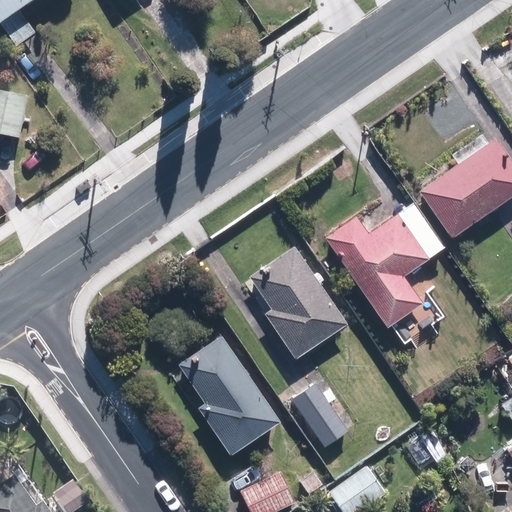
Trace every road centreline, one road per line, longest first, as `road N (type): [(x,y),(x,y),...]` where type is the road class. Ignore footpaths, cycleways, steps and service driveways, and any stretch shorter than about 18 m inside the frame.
road 1 (residential): [(432,0),(6,299)]
road 2 (residential): [(156,511),(6,299)]
